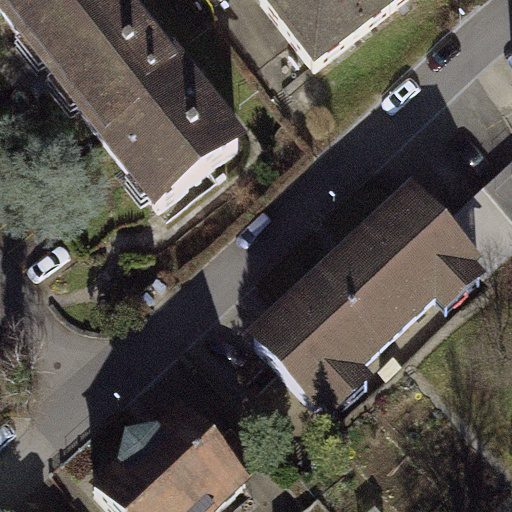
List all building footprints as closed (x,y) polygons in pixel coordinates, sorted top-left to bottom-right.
[(269,152),(152,0),(4,0),(186,230),(269,152)] [(257,0),(317,77),(415,0),(257,0)] [(504,282),(435,202),(269,354),(348,431),(504,282)] [(0,435),(41,398),(0,347),(0,435)] [(195,424),(110,495),(125,511),(248,511),(266,497),(195,424)]
